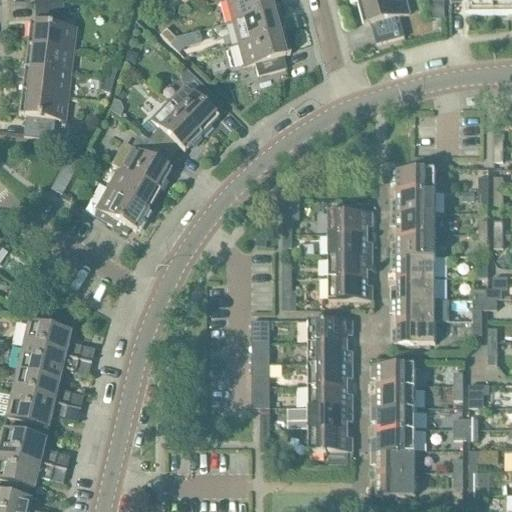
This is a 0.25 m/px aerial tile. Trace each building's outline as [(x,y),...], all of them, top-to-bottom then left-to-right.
[(62,0),(32,0),(33,9),(63,6),(62,0)] [(230,25),(277,12),(273,0),(234,0),(224,3),(230,25)] [(380,0),(357,6),(364,29),(370,28),(376,48),(405,40),(399,20),(410,17),(405,0),(380,0)] [(449,0),(449,7),(470,7),(470,14),(494,14),(493,0),(449,0)] [(511,14),(511,0),(493,0),(494,14),(511,14)] [(148,4),(143,10),(153,19),(158,14),(148,4)] [(444,4),(431,4),(431,22),(444,22),(444,4)] [(63,6),(33,9),(34,27),(28,26),(25,49),(73,55),(76,32),(64,30),(63,6)] [(236,47),(283,34),(277,12),(230,25),(236,47)] [(167,47),(174,40),(165,31),(158,38),(167,47)] [(282,59),(289,58),(283,34),(236,47),(242,70),(253,67),(257,80),(286,72),(282,59)] [(174,40),(167,47),(177,56),(183,49),(174,40)] [(73,55),(25,49),(23,72),(71,78),(73,55)] [(127,54),(124,64),(134,67),(136,60),(133,56),(127,54)] [(107,69),(104,82),(113,84),(116,72),(107,69)] [(20,95),(68,101),(71,78),(23,72),(20,95)] [(100,94),(109,97),(113,84),(104,82),(100,94)] [(200,87),(191,96),(182,88),(166,105),(200,139),(216,122),(212,117),(221,108),(200,87)] [(51,143),(54,123),(65,124),(68,101),(20,95),(17,119),(24,119),(22,139),(51,143)] [(149,122),(157,130),(148,143),(171,160),(177,150),(183,155),(200,139),(166,105),(149,122)] [(493,151),(502,151),(503,138),(493,138),(493,151)] [(138,156),(131,152),(132,150),(123,145),(110,167),(116,171),(158,195),(170,174),(164,171),(171,160),(148,143),(138,156)] [(502,151),(493,151),(493,165),(502,165),(502,151)] [(79,165),(68,159),(64,166),(75,173),(79,165)] [(50,192),(61,198),(75,173),(64,166),(50,192)] [(158,195),(116,171),(105,190),(147,214),(158,195)] [(399,194),(435,195),(435,172),(391,172),(391,187),(399,187),(399,194)] [(478,195),(487,195),(487,181),(478,181),(478,195)] [(493,194),(502,194),(502,181),(493,181),(493,194)] [(97,213),(93,220),(106,227),(125,238),(126,238),(129,231),(136,235),(147,214),(105,190),(94,211),(97,213)] [(391,215),(392,215),(435,216),(435,195),(399,194),(399,203),(391,203),(391,215)] [(502,194),(493,194),(493,209),(502,209),(502,194)] [(474,195),(462,195),(462,205),(474,205),(474,195)] [(478,209),(487,209),(487,195),(478,195),(478,209)] [(435,216),(392,215),(391,215),(391,230),(399,230),(399,237),(435,237),(435,216)] [(371,216),(327,216),(327,237),(363,237),(363,230),(371,230),(371,216)] [(282,238),(291,237),(291,224),(282,224),(282,238)] [(487,224),(478,224),(478,238),(487,238),(487,224)] [(493,238),(502,238),(502,224),(493,224),(493,238)] [(291,237),(282,238),(282,252),(291,252),(291,237)] [(327,259),(371,259),(371,246),(364,246),(363,237),(327,237),(327,259)] [(435,237),(399,237),(399,246),(391,246),(391,260),(435,259),(435,237)] [(487,238),(478,238),(478,252),(487,252),(487,238)] [(502,238),(493,238),(493,252),(502,252),(502,238)] [(371,259),(327,259),(327,281),(363,281),(363,274),(371,273),(371,259)] [(399,280),(435,280),(435,259),(391,260),(391,273),(399,273),(399,280)] [(282,281),(291,281),(291,267),(282,267),(282,281)] [(478,281),(487,281),(487,267),(478,267),(478,281)] [(435,280),(399,280),(399,289),(391,289),(391,302),(435,302),(435,280)] [(282,295),(291,295),(291,281),(282,281),(282,295)] [(328,304),(371,304),(371,289),(363,290),(363,281),(327,281),(328,304)] [(485,302),(485,293),(472,293),(472,302),(485,302)] [(497,293),(487,293),(485,293),(485,302),(497,302),(497,293)] [(399,324),(435,325),(435,302),(391,302),(391,316),(399,317),(399,324)] [(472,314),(481,313),(485,313),(485,302),(472,302),(472,314)] [(497,302),(485,302),(485,313),(497,313),(497,302)] [(391,347),(434,347),(435,325),(399,324),(399,333),(391,332),(391,347)] [(69,335),(26,325),(20,351),(79,365),(90,367),(93,353),(66,347),(69,335)] [(269,325),(251,325),(251,336),(269,336),(269,325)] [(351,325),(308,325),(308,347),(344,347),(348,347),(348,339),(351,339),(351,325)] [(472,339),(482,339),(481,325),(472,325),(472,339)] [(488,347),(497,347),(497,333),(488,333),(488,347)] [(344,347),(308,347),(308,369),(352,369),(352,355),(348,355),(348,347),(344,347)] [(488,347),(488,360),(497,360),(497,347),(488,347)] [(90,367),(79,365),(20,351),(14,374),(58,384),(60,374),(87,380),(90,367)] [(269,358),(251,358),(251,369),(269,369),(269,358)] [(379,390),(414,390),(414,368),(371,368),(371,382),(379,382),(379,390)] [(269,369),(251,369),(251,379),(269,379),(269,369)] [(352,369),(308,369),(308,390),(344,390),(348,390),(348,382),(352,382),(352,369)] [(58,384),(14,374),(9,397),(79,414),(82,400),(56,393),(58,384)] [(463,390),(462,376),(453,376),(453,390),(463,390)] [(344,390),(308,390),(308,412),(352,412),(352,399),(348,398),(348,390),(344,390)] [(372,412),(414,412),(414,390),(379,390),(379,398),(372,398),(372,412)] [(453,404),(463,404),(463,390),(453,390),(453,404)] [(79,414),(9,397),(3,421),(47,431),(49,420),(76,427),(79,414)] [(468,398),(468,412),(478,412),(478,398),(468,398)] [(269,401),(251,401),(251,411),(251,412),(269,412),(269,401)] [(352,412),(308,412),(308,433),(344,433),(348,433),(348,425),(352,425),(352,412)] [(379,433),(414,433),(414,412),(372,412),(372,425),(379,425),(379,433)] [(260,433),(270,433),(270,419),(260,419),(260,433)] [(466,433),(466,423),(454,423),(454,433),(466,433)] [(466,423),(466,433),(478,433),(478,423),(466,423)] [(0,435),(0,458),(65,474),(69,459),(42,452),(44,443),(1,433),(0,435)] [(270,433),(260,433),(260,447),(270,447),(270,433)] [(344,433),(308,433),(308,456),(329,456),(348,456),(351,456),(351,442),(348,442),(348,433),(344,433)] [(372,455),(414,455),(414,433),(379,433),(379,442),(372,442),(372,455)] [(454,443),(463,443),(466,443),(466,433),(454,433),(454,443)] [(478,433),(466,433),(466,443),(478,444),(478,433)] [(379,477),(414,477),(414,455),(372,455),(372,469),(379,469),(379,477)] [(469,455),(469,473),(469,476),(478,476),(478,455),(469,455)] [(0,484),(33,492),(35,480),(62,487),(65,474),(0,458),(0,484)] [(463,463),(453,463),(453,476),(463,476),(463,463)] [(463,476),(453,476),(453,491),(463,491),(463,476)] [(371,499),(414,499),(414,477),(379,477),(379,485),(371,485),(371,499)] [(478,477),(469,477),(469,498),(478,498),(478,477)] [(0,511),(27,511),(30,503),(0,496),(0,511)] [(477,511),(478,498),(469,498),(468,511),(477,511)]
